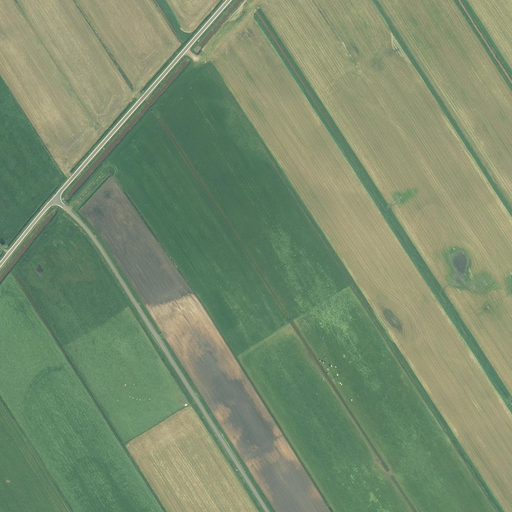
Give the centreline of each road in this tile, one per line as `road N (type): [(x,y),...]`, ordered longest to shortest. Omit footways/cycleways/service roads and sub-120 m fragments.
road 1 (unclassified): [(267,511),(95,241),(54,198)]
road 2 (unclassified): [(54,198),(228,0)]
